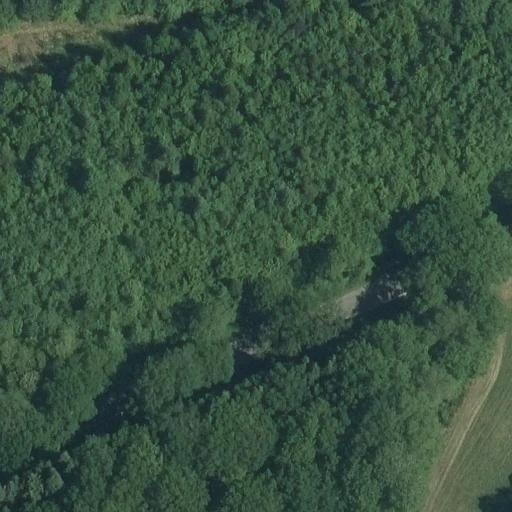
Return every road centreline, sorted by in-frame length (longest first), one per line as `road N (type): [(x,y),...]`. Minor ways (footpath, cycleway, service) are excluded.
road 1 (track): [(511,97),(446,92),(348,140),(280,125),(258,130),(208,183),(158,172),(133,191),(67,177),(40,183),(0,229)]
road 2 (tertiary): [(0,454),(511,240)]
